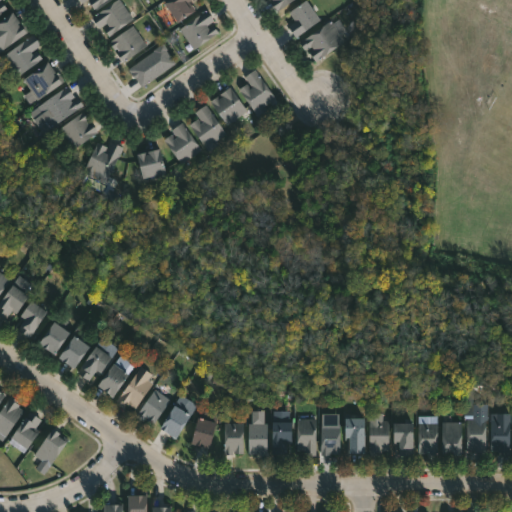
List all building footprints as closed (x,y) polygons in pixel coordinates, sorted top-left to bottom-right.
[(0,0),(0,2),(2,1),(8,9),(0,14),(0,0)] [(103,0),(91,9),(86,2),(88,0),(83,0),(79,3),(76,0),(103,0)] [(116,0),(130,19),(105,37),(100,30),(105,26),(103,24),(96,29),(89,18),(114,0),(116,0)] [(195,10),(179,22),(166,1),(167,0),(190,0),(189,1),(195,10)] [(294,0),(279,11),(271,0),(294,0)] [(307,0),(321,20),(297,37),(289,25),(297,20),(291,12),(307,0)] [(207,25),(208,27),(213,24),(219,31),(195,49),(180,28),(207,9),(215,19),(207,25)] [(0,51),(0,20),(14,11),(28,32),(0,51)] [(347,41),(318,62),(312,53),(315,51),(313,48),(311,49),(310,48),(306,51),(301,43),(333,21),(347,41)] [(144,46),(120,63),(106,43),(130,26),(144,46)] [(36,49),(43,59),(16,78),(9,69),(7,71),(0,60),(0,58),(34,34),(42,44),(36,49)] [(175,64),(162,45),(127,68),(140,87),(175,64)] [(64,83),(40,100),(38,97),(30,104),(23,94),(33,88),(26,78),(49,62),(64,83)] [(255,69),(276,98),(265,106),(268,110),(259,117),(239,89),(247,84),(250,88),(252,87),(245,77),(255,69)] [(70,99),(71,100),(77,95),(83,104),(52,126),(39,107),(68,86),(75,96),(70,99)] [(231,86),(248,110),(228,124),(210,100),(219,94),(220,97),(222,95),(221,94),(231,86)] [(206,104),(226,133),(215,141),(217,145),(208,151),(188,124),(197,118),(201,123),(202,122),(195,112),(206,104)] [(86,122),(87,124),(90,122),(97,132),(74,149),(60,129),(83,112),(89,120),(86,122)] [(183,122),(202,149),(182,164),(164,139),(172,134),(175,138),(178,136),(173,129),(183,122)] [(122,145),(107,177),(96,171),(94,175),(83,170),(98,140),(107,145),(105,150),(106,151),(112,140),(122,145)] [(161,149),(166,173),(142,178),(137,154),(147,152),(147,154),(149,154),(148,152),(161,149)] [(471,176),(471,177),(482,175),(485,188),(452,195),(449,181),(445,182),(443,171),(473,165),(475,175),(471,176)] [(0,273),(10,280),(0,294),(0,273)] [(30,297),(19,311),(16,313),(13,311),(6,320),(0,315),(0,303),(14,285),(30,297)] [(49,312),(30,338),(18,329),(26,318),(22,315),(33,300),(49,312)] [(71,334),(56,355),(40,343),(55,322),(71,334)] [(92,348),(76,370),(60,358),(76,336),(92,348)] [(113,359),(103,373),(102,372),(100,374),(96,371),(89,381),(77,371),(96,346),(113,359)] [(132,375),(116,397),(100,386),(116,364),(132,375)] [(153,383),(134,409),(125,403),(123,406),(116,401),(142,367),(152,374),(148,379),(153,383)] [(171,400),(154,425),(139,414),(156,390),(171,400)] [(194,416),(179,439),(177,438),(176,439),(167,434),(168,432),(160,427),(181,394),(198,405),(192,415),(194,416)] [(23,411),(2,441),(0,439),(0,409),(11,395),(18,401),(16,403),(19,405),(17,407),(23,411)] [(38,418),(42,421),(37,429),(39,431),(25,454),(10,443),(13,440),(11,438),(31,412),(38,418)] [(510,413),(510,455),(502,455),(502,451),(491,451),(491,413),(510,413)] [(218,418),(216,422),(219,423),(211,449),(190,444),(198,416),(204,418),(205,414),(218,418)] [(383,415),(383,421),(389,421),(389,451),(378,452),(378,456),(369,456),(369,414),(383,414),(383,415)] [(438,416),(438,455),(429,455),(429,452),(428,453),(419,453),(419,416),(438,416)] [(486,418),(486,455),(479,455),(479,453),(476,453),(476,450),(468,450),(468,419),(486,418)] [(317,450),(317,455),(309,455),(309,452),(306,452),(306,450),(298,450),(298,419),(317,419),(317,450)] [(367,419),(368,454),(352,454),(352,438),(348,438),(347,419),(367,419)] [(294,422),(294,443),(287,443),(287,454),(274,454),(275,422),(294,422)] [(464,422),(463,455),(456,455),(456,452),(455,452),(455,455),(442,454),(443,422),(464,422)] [(243,450),(243,454),(235,454),(235,451),(233,451),(233,455),(225,455),(225,424),(243,423),(243,450)] [(416,423),(417,455),(400,455),(399,442),(396,442),(396,424),(416,423)] [(267,449),(267,456),(259,456),(259,452),(258,452),(258,454),(249,454),(249,424),(267,424),(267,449)] [(340,451),(340,454),(330,454),(330,452),(329,452),(329,456),(320,456),(320,424),(340,424),(340,451)] [(61,446),(47,466),(31,455),(49,427),(66,438),(61,446)] [(150,496),(149,511),(129,511),(130,496),(150,496)]
